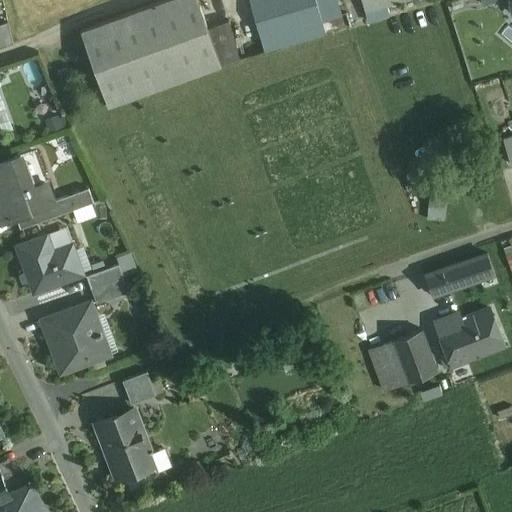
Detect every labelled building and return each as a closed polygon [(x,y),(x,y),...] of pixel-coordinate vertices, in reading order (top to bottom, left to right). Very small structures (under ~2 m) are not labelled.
[(198,0),(162,0),(82,29),(109,105),(222,64),(198,0)] [(343,0),(252,0),(268,53),(331,34),(326,20),(347,14),(343,0)] [(362,0),(366,10),(401,0),(362,0)] [(9,20),(0,23),(0,46),(13,41),(9,20)] [(21,155),(0,162),(0,220),(17,215),(41,206),(53,202),(52,200),(46,181),(31,186),(30,184),(28,185),(24,175),(28,173),(21,155)] [(90,186),(52,200),(53,202),(41,206),(46,218),(95,200),(90,186)] [(430,197),(427,214),(437,215),(439,198),(430,197)] [(41,206),(17,215),(21,227),(46,218),(41,206)] [(56,254),(48,233),(18,244),(35,290),(84,272),(75,247),(56,254)] [(131,248),(117,253),(124,272),(138,267),(131,248)] [(488,252),(426,274),(433,294),(495,272),(488,252)] [(120,262),(88,274),(92,286),(124,275),(120,262)] [(124,275),(92,286),(98,301),(130,290),(124,275)] [(92,300),(73,307),(73,309),(46,319),(56,346),(54,347),(62,370),(101,356),(94,335),(97,334),(98,335),(104,333),(92,300)] [(490,307),(462,319),(460,313),(438,322),(450,354),(442,357),(446,367),(505,343),(490,307)] [(439,370),(423,329),(393,339),(409,381),(439,370)] [(393,339),(371,347),(386,389),(409,381),(393,339)] [(148,369),(124,378),(132,401),(157,392),(148,369)] [(135,407),(98,421),(118,475),(155,461),(156,461),(151,449),(154,448),(153,446),(151,447),(135,407)] [(163,445),(156,447),(154,448),(151,449),(156,461),(155,461),(158,469),(171,465),(172,459),(167,448),(163,445)] [(0,471),(0,499),(11,494),(0,471)] [(11,494),(0,499),(0,511),(45,511),(32,484),(11,494)]
